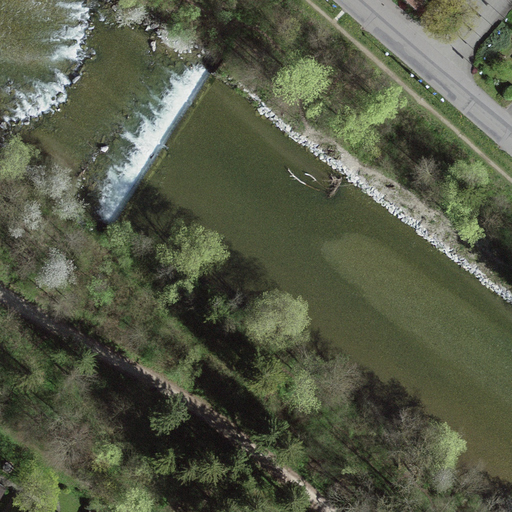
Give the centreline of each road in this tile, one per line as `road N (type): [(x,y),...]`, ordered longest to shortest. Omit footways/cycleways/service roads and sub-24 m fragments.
road 1 (track): [(0,290),(216,417),(331,511)]
road 2 (residential): [(355,0),(511,138)]
